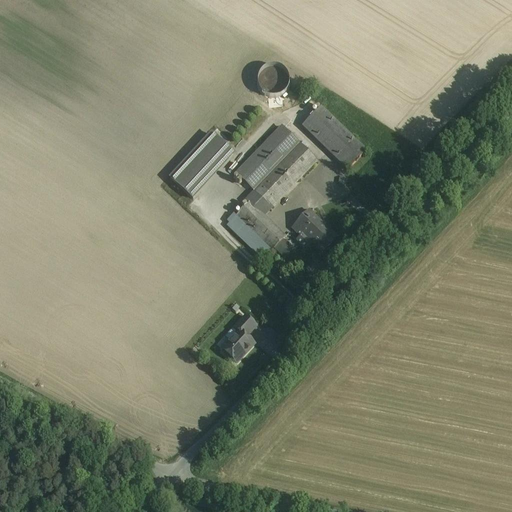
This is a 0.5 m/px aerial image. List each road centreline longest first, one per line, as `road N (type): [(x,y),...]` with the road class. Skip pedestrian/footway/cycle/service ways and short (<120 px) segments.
road 1 (unclassified): [(165,478),(511,108)]
road 2 (unclassified): [(165,478),(0,386)]
road 3 (unclassified): [(327,511),(165,478)]
